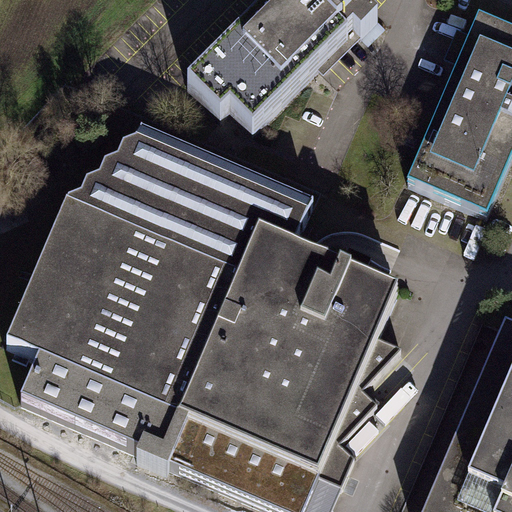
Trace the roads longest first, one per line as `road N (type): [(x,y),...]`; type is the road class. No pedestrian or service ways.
road 1 (track): [(0,416),(193,511)]
road 2 (unknown): [(130,96),(234,0)]
